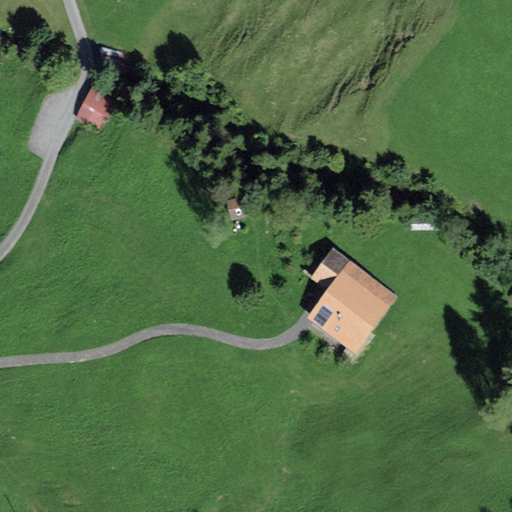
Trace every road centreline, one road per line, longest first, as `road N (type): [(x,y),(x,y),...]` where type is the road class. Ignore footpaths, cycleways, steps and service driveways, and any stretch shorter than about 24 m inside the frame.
road 1 (track): [(0,368),(111,356),(162,335),(194,332),(266,347),(290,342)]
road 2 (track): [(0,267),(38,213),(94,85),(92,44),(77,0)]
